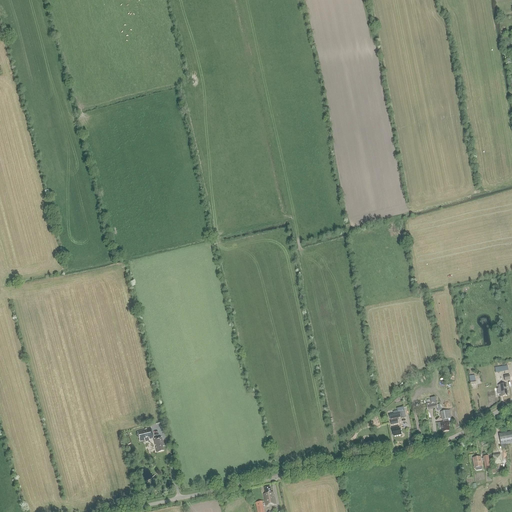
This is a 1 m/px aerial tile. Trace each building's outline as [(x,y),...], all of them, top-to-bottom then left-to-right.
[(498,395),(499,395),(500,397),(507,396),(507,394),(508,393),(507,384),(498,385),(498,389),(497,389),(498,395)] [(428,410),(438,408),(440,408),(440,405),(437,406),(435,397),(430,398),(431,403),(426,404),(428,410)] [(448,422),(452,421),(450,411),(440,412),(442,421),(443,420),(443,423),(437,424),(438,428),(439,428),(439,429),(442,429),(442,432),(449,431),(448,426),(449,426),(448,422)] [(400,429),(399,429),(399,426),(391,428),(394,437),(401,435),(400,429)] [(153,438),(151,428),(137,432),(140,442),(153,438)] [(499,437),(501,445),(511,443),(511,432),(505,433),(506,436),(499,437)] [(155,446),(156,448),(155,448),(157,453),(164,452),(163,447),(164,447),(162,437),(153,440),(155,446)] [(502,454),(495,455),(496,464),(504,462),(502,454)] [(474,468),(475,468),(475,470),(476,471),(482,470),(482,468),(482,467),(483,467),(482,462),(484,462),(485,470),(491,469),(489,456),(483,457),(483,458),(481,459),(481,457),(473,458),(474,468)] [(265,507),(276,505),(274,496),(273,497),(272,493),(271,493),(270,488),(264,489),(265,495),(263,496),(265,507)] [(264,511),(262,501),(255,503),(256,511),(264,511)]
